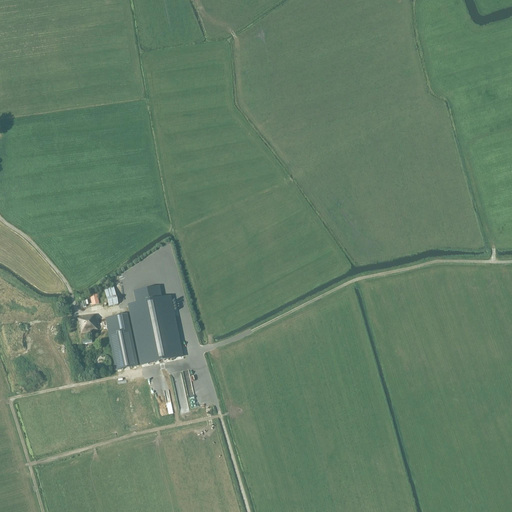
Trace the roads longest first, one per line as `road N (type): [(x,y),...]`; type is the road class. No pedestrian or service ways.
road 1 (track): [(209,346),(353,280),(433,262),(493,262)]
road 2 (track): [(209,346),(181,240),(164,224),(141,217),(27,238)]
road 3 (track): [(287,182),(295,176),(242,101),(230,29),(207,18),(199,0)]
road 4 (track): [(228,413),(30,464)]
road 5 (track): [(10,398),(202,357)]
road 6 (track): [(511,126),(465,146),(493,262)]
road 7 (track): [(200,350),(189,345),(167,269),(125,290),(127,302),(109,308)]
road 8 (track): [(42,511),(10,398),(4,399)]
